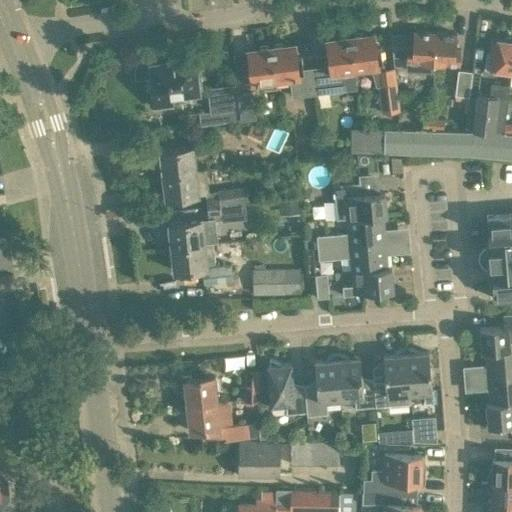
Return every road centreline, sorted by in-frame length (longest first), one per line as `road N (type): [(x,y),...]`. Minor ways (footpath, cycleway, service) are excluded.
road 1 (residential): [(87,344),(447,314)]
road 2 (tertiary): [(87,344),(70,219),(47,126),(14,44)]
road 3 (residential): [(14,44),(45,29),(252,0)]
road 4 (residential): [(456,511),(447,314)]
road 5 (tertiary): [(108,511),(87,344)]
road 6 (residential): [(436,170),(423,170),(416,186),(427,287),(447,314)]
road 7 (residential): [(447,314),(457,287),(447,179),(436,170)]
